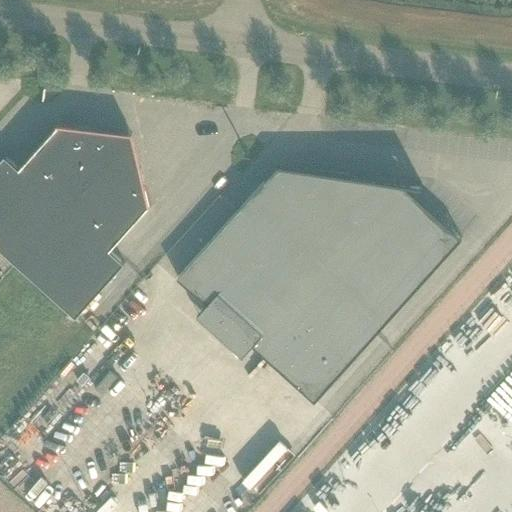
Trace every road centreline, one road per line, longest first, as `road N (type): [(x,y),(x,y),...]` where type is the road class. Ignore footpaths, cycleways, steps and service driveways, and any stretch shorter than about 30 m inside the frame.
road 1 (unknown): [(316,52),(307,116),(257,161),(131,316),(129,342),(266,432)]
road 2 (unclassified): [(511,76),(0,14)]
